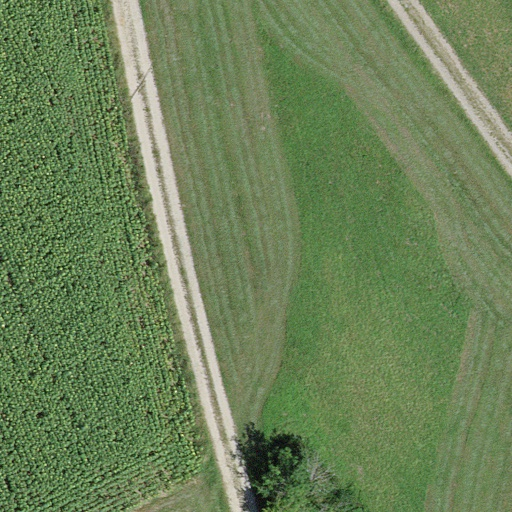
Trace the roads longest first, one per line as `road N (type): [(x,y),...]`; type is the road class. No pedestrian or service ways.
road 1 (track): [(246,511),(172,272),(120,0)]
road 2 (track): [(398,0),(511,150)]
